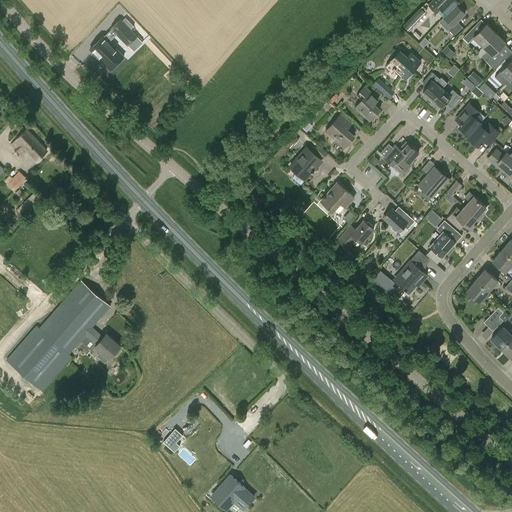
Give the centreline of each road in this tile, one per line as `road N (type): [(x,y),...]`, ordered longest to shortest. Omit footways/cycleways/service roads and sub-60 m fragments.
road 1 (primary): [(467,511),(142,199)]
road 2 (unclassified): [(511,459),(172,166)]
road 3 (residential): [(511,204),(403,111),(349,168),(378,194)]
road 4 (unclassified): [(279,375),(132,228),(129,216),(142,199)]
road 5 (unclassified): [(172,166),(0,0)]
road 6 (residential): [(511,388),(441,304),(448,282),(511,209)]
road 7 (primary): [(142,199),(0,41)]
